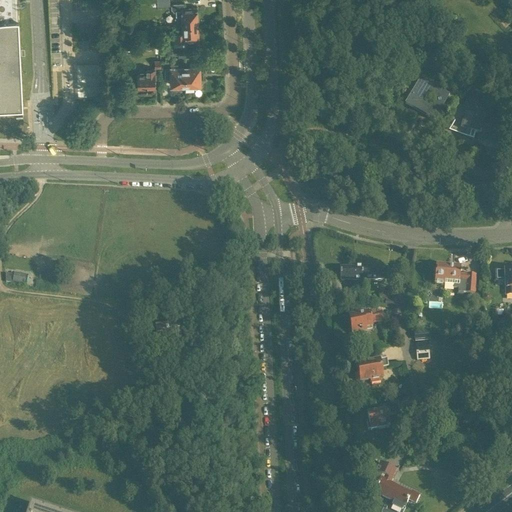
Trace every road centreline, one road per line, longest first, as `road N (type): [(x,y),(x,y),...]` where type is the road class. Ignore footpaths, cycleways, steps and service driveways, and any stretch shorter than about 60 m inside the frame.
road 1 (tertiary): [(259,215),(275,511)]
road 2 (tertiary): [(293,511),(277,215)]
road 3 (residential): [(499,502),(413,387),(402,334),(411,236)]
road 4 (tertiary): [(0,178),(197,181),(236,173)]
road 5 (residential): [(233,60),(230,106),(112,115),(102,126),(101,162)]
road 6 (track): [(205,511),(199,445),(143,377),(125,321)]
road 7 (tertiary): [(249,164),(272,124),(267,0)]
road 8 (track): [(3,287),(106,306),(125,321)]
road 9 (tertiary): [(222,152),(185,164),(101,162)]
